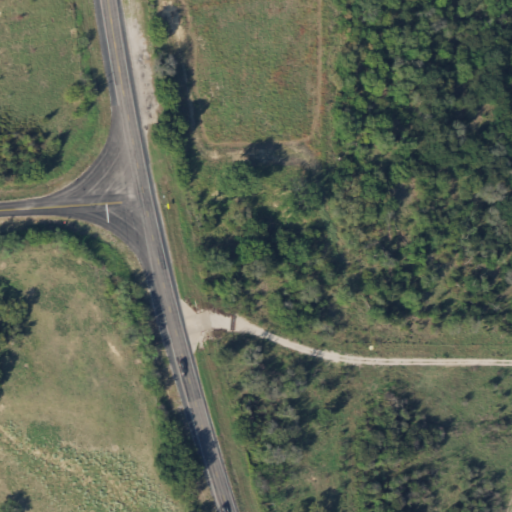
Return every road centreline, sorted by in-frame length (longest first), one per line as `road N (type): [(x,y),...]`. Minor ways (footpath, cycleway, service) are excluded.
road 1 (primary): [(222,511),(133,197),(107,0)]
road 2 (secondary): [(133,197),(0,207)]
